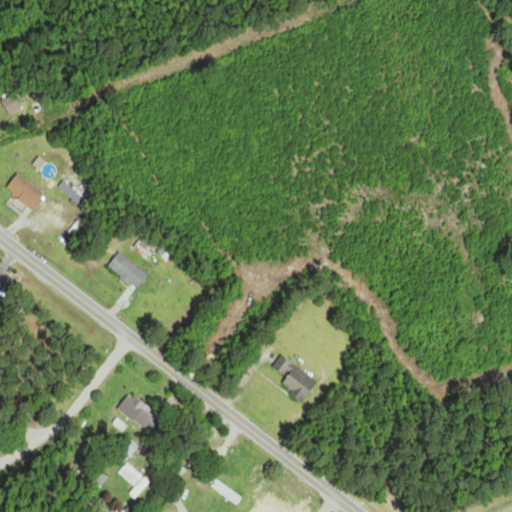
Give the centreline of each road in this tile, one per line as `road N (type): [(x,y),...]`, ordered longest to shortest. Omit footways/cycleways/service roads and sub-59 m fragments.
road 1 (residential): [(356,511),(0,236)]
road 2 (residential): [(131,337),(60,428),(0,463)]
